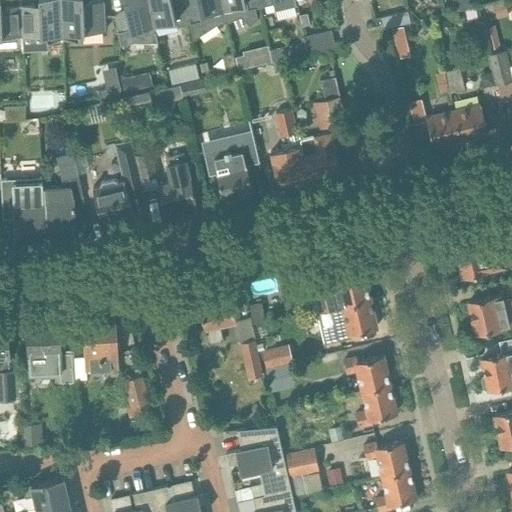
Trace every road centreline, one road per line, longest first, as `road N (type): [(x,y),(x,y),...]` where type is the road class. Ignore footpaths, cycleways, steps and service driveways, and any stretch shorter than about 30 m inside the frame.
road 1 (residential): [(468,511),(400,208)]
road 2 (residential): [(145,269),(400,208)]
road 3 (residential): [(187,452),(145,269)]
road 4 (residential): [(0,281),(145,269)]
